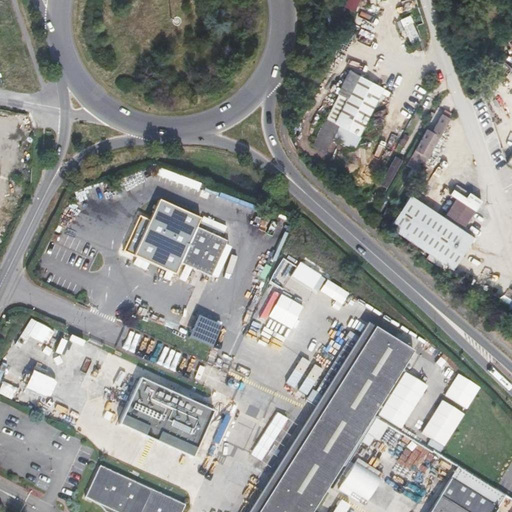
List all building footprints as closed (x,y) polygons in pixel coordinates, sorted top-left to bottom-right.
[(347,0),(345,6),(354,11),(359,0),(347,0)] [(413,23),(405,26),(412,43),(419,41),(413,23)] [(325,52),(331,54),(339,40),(331,37),(325,52)] [(419,42),(411,45),(412,47),(415,50),(419,51),(422,50),(419,42)] [(349,70),(337,93),(339,94),(347,99),(359,75),(349,70)] [(339,94),(326,119),(339,126),(342,128),(358,136),(384,89),(359,75),(347,99),(339,94)] [(488,92),(483,94),(488,109),(490,108),(494,107),(488,92)] [(501,120),(495,106),(494,107),(490,108),(496,123),(501,120)] [(426,129),(411,156),(420,161),(423,163),(449,119),(442,114),(434,127),(436,128),(433,133),(426,129)] [(326,119),(311,148),(324,154),(339,126),(326,119)] [(342,128),(336,140),(352,148),(358,136),(342,128)] [(390,187),(401,158),(394,155),(382,184),(390,187)] [(461,155),(445,179),(456,186),(470,161),(461,155)] [(468,182),(458,197),(473,208),(483,193),(468,182)] [(443,217),(410,195),(388,227),(428,254),(447,266),(452,270),(473,237),(462,230),(474,211),(456,199),(443,217)] [(378,213),(373,221),(384,231),(395,213),(386,208),(382,215),(378,213)] [(198,225),(186,251),(182,261),(212,275),(228,239),(198,225)] [(447,266),(428,254),(425,258),(436,265),(444,270),(447,266)] [(270,291),(250,338),(295,358),(317,311),(270,291)] [(200,317),(191,338),(212,348),(213,348),(223,327),(200,317)] [(24,331),(54,346),(60,333),(30,318),(24,331)] [(415,353),(366,323),(248,511),(316,511),(360,442),(374,418),(415,353)] [(115,411),(128,383),(100,370),(87,398),(115,411)] [(467,409),(481,386),(458,373),(445,395),(467,409)] [(121,426),(194,459),(215,413),(142,380),(121,426)] [(422,432),(431,438),(428,443),(441,451),(464,414),(442,399),(422,432)] [(299,425),(277,411),(250,454),(273,467),(299,425)] [(374,418),(360,442),(369,446),(375,437),(380,440),(390,427),(374,418)] [(392,430),(383,448),(426,469),(435,452),(392,430)] [(182,511),(186,506),(99,467),(84,498),(105,508),(106,511),(108,511),(182,511)] [(494,511),(505,496),(494,489),(457,467),(429,511),(494,511)] [(344,511),(349,504),(341,499),(334,511),(344,511)]
